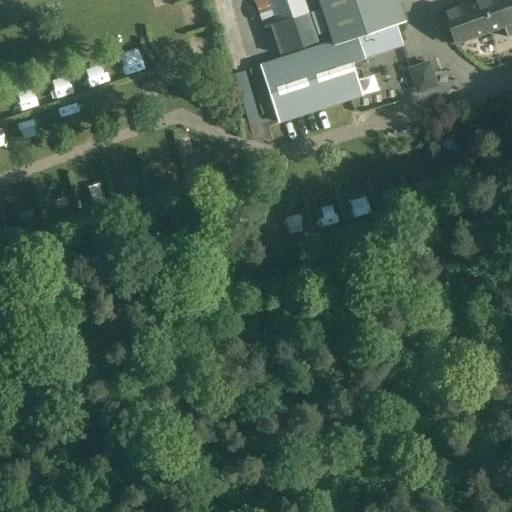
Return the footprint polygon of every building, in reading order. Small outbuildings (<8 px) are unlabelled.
[(402,46),(386,0),(319,0),(334,42),(318,47),(281,58),(252,67),(255,78),(261,76),(272,112),(266,114),(270,125),(353,98),(342,65),(402,46)] [(303,0),(252,0),(263,29),(269,27),(279,57),(280,56),(281,58),(318,47),(309,15),(303,0)] [(454,44),(511,22),(511,2),(511,0),(479,0),(442,14),(454,44)] [(201,2),(179,8),(185,27),(206,21),(201,2)] [(406,70),(412,86),(422,91),(435,87),(427,63),(406,70)] [(158,78),(140,82),(143,97),(162,94),(158,78)] [(54,100),(74,91),(70,82),(50,91),(54,100)] [(14,113),(37,107),(32,88),(9,94),(14,113)] [(75,102),(61,111),(71,127),(86,118),(75,102)] [(442,152),(453,149),(451,141),(440,143),(442,152)] [(48,199),(52,218),(73,213),(70,195),(48,199)] [(336,203),(317,207),(321,226),(339,223),(336,203)] [(5,213),(10,230),(37,223),(32,205),(5,213)]
